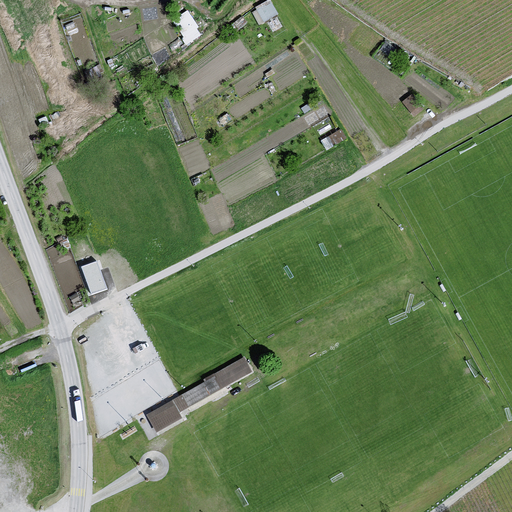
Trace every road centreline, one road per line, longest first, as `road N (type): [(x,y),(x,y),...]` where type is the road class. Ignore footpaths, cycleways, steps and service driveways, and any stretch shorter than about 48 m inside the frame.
road 1 (unclassified): [(59,327),(511,89)]
road 2 (tertiary): [(74,511),(77,422),(59,327)]
road 3 (track): [(338,0),(467,80),(487,103)]
road 4 (tertiary): [(59,327),(0,163)]
